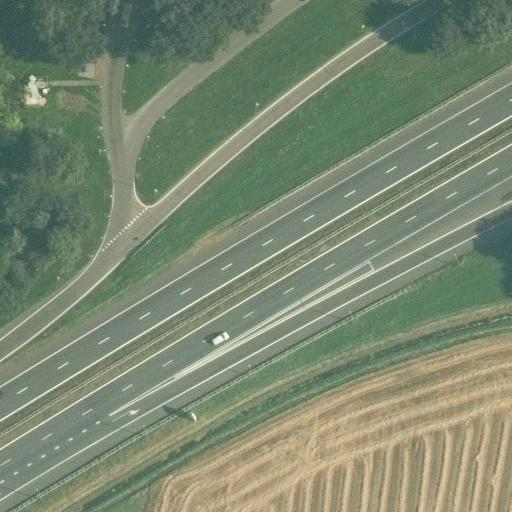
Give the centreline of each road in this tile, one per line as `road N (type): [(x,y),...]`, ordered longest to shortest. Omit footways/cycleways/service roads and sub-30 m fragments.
road 1 (motorway): [(511,100),(302,218),(0,405)]
road 2 (motorway): [(95,408),(511,163)]
road 3 (motorway): [(95,408),(213,364),(511,209)]
road 4 (motorway): [(112,255),(68,305),(0,353)]
